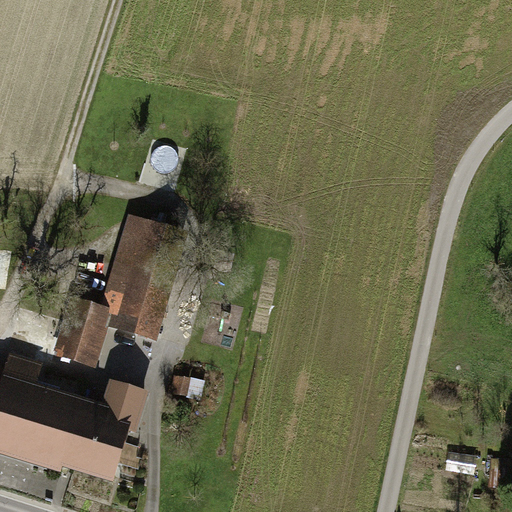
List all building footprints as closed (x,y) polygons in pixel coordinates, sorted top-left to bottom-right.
[(85,291),(63,360),(89,368),(99,367),(111,330),(158,344),(168,313),(167,304),(159,301),(157,274),(171,228),(130,215),(121,245),(122,270),(116,289),(85,291)] [(0,370),(0,465),(64,485),(67,476),(115,490),(129,446),(136,448),(151,399),(114,387),(108,407),(40,387),(48,363),(12,353),(6,373),(0,370)] [(208,387),(179,381),(172,409),(202,416),(208,387)] [(480,461),(451,458),(448,478),(477,482),(480,461)] [(511,465),(494,464),(492,496),(511,497),(511,465)]
